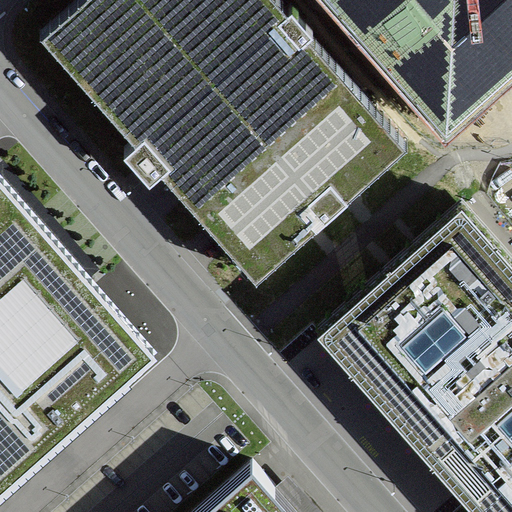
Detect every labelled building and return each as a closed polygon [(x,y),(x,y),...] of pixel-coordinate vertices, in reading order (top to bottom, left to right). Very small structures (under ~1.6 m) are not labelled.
[(252,276),(407,141),(283,0),(68,0),(35,29),(252,276)] [(511,0),(326,0),(436,129),(511,65),(511,0)] [(0,180),(0,492),(154,356),(0,180)] [(511,511),(511,263),(463,208),(319,335),(475,511),(511,511)] [(285,511),(251,472),(206,511),(285,511)]
